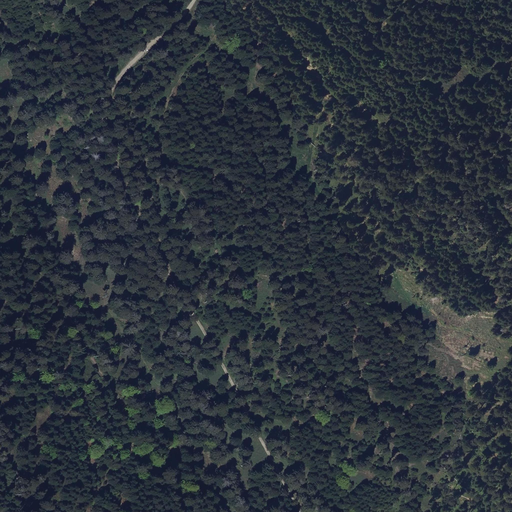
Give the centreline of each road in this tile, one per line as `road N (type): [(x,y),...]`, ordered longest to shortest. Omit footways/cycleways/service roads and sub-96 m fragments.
road 1 (track): [(300,511),(133,206),(114,155),(107,109),(114,87),(195,0)]
road 2 (track): [(0,204),(190,511)]
